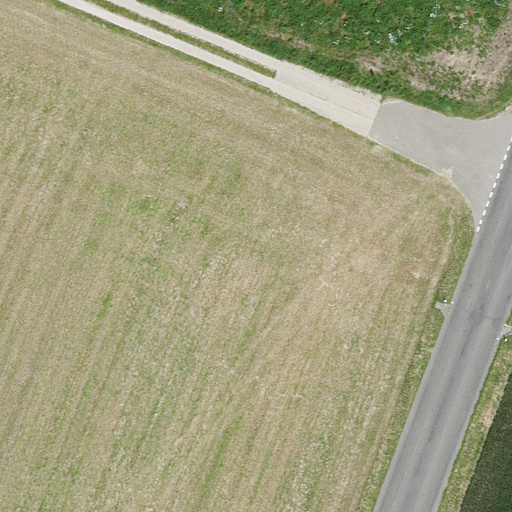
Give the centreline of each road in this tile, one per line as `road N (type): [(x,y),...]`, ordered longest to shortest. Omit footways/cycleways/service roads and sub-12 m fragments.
road 1 (track): [(90,0),(511,173)]
road 2 (tertiary): [(406,511),(511,226)]
